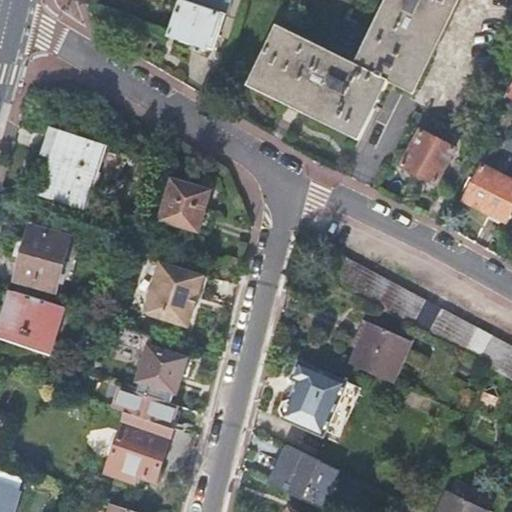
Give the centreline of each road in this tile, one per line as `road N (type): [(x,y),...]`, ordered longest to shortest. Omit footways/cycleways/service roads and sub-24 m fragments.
road 1 (residential): [(207,511),(280,180)]
road 2 (residential): [(280,180),(6,2)]
road 3 (residential): [(280,180),(511,297)]
